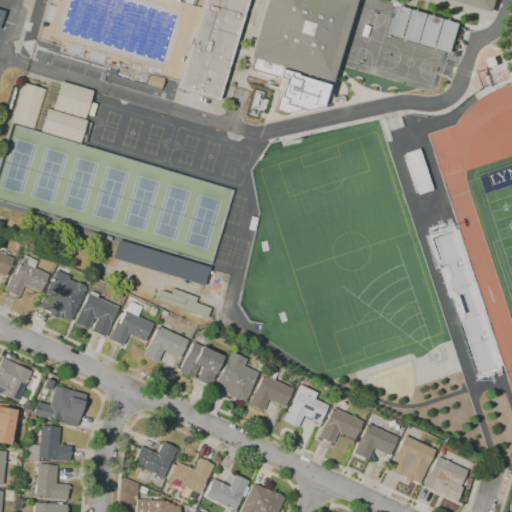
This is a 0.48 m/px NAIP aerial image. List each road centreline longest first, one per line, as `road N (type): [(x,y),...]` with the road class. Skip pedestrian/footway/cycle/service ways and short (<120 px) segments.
road 1 (residential): [(395,511),(0,327)]
road 2 (residential): [(131,388),(110,438),(100,511)]
